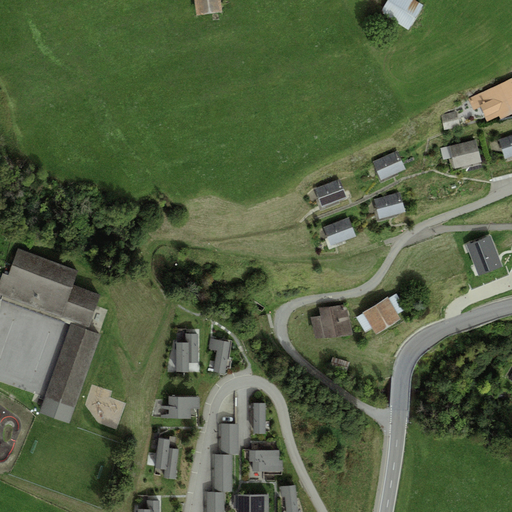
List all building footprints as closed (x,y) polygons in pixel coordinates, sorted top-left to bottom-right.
[(220,0),(193,0),(196,14),(222,10),(220,0)] [(422,4),(414,0),(387,0),(380,12),(409,28),(422,4)] [(487,122),(499,116),(501,119),(511,114),(511,77),(468,99),(473,109),(480,106),(487,122)] [(457,111),(441,115),(444,131),(460,127),(457,111)] [(511,135),(499,140),(505,159),(511,156),(511,135)] [(476,140),(449,146),(452,158),(455,168),(481,162),(476,140)] [(452,158),(449,146),(440,148),(443,160),(452,158)] [(373,162),(381,180),(405,169),(397,151),(373,162)] [(315,189),(319,199),(316,200),(320,211),(340,204),(338,200),(345,197),(339,180),(315,189)] [(397,217),(396,214),(406,212),(400,192),(374,200),(377,210),(374,211),(377,222),(397,217)] [(349,218),(323,228),(330,246),(356,236),(349,218)] [(503,266),(490,236),(467,246),(479,276),(503,266)] [(79,271),(18,251),(10,276),(2,274),(0,279),(0,296),(90,327),(100,297),(73,288),(79,271)] [(396,294),(389,299),(398,314),(406,309),(396,294)] [(388,297),(362,313),(363,314),(372,328),(376,335),(401,319),(398,314),(389,299),(388,297)] [(353,335),(347,304),(318,308),(320,316),(311,318),(316,339),(353,335)] [(372,328),(363,314),(356,318),(365,332),(372,328)] [(101,337),(71,326),(40,412),(70,422),(101,337)] [(189,372),(188,363),(198,363),(198,334),(185,334),(185,343),(176,343),(176,372),(189,372)] [(225,374),(230,343),(210,339),(208,350),(217,351),(213,372),(225,374)] [(349,363),(332,358),(329,367),(347,372),(349,363)] [(191,420),(191,409),(199,409),(199,397),(168,397),(168,406),(160,406),(160,419),(191,420)] [(266,404),(253,404),(253,433),(266,433),(266,404)] [(238,425),(219,425),(220,454),(239,454),(238,425)] [(170,440),(158,438),(155,468),(165,469),(167,469),(169,448),(170,440)] [(179,449),(169,448),(167,469),(165,469),(164,478),(175,479),(179,449)] [(279,451),(249,451),(249,462),(253,462),(279,461),(279,451)] [(232,455),(212,455),(213,491),(232,492),(232,455)] [(283,471),(282,461),(279,461),(253,462),(253,472),(283,471)] [(298,511),(295,485),(280,487),(281,497),(285,497),(286,511),(298,511)] [(224,511),(224,493),(206,493),(206,511),(224,511)] [(234,508),(237,508),(236,511),(268,511),(269,495),(234,495),(234,508)] [(159,511),(159,501),(147,500),(147,510),(138,509),(137,511),(159,511)]
